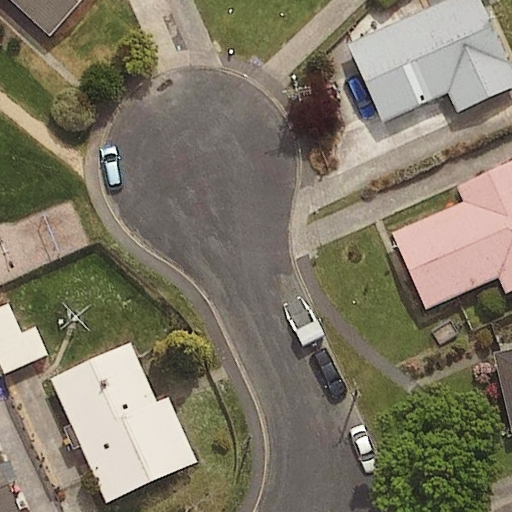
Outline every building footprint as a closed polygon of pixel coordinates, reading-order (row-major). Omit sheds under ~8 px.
[(78,0),(8,0),(47,35),(78,0)] [(511,69),(480,0),(440,0),(345,43),(380,121),(446,92),(455,113),(511,87),(511,69)] [(511,288),(511,158),(452,185),(459,201),(389,232),(423,309),(496,277),(503,292),(511,288)] [(38,337),(3,313),(0,314),(0,379),(48,359),(38,337)] [(153,403),(127,344),(48,379),(103,502),(194,461),(166,398),(153,403)] [(511,347),(491,352),(509,432),(511,431),(511,347)] [(0,511),(16,511),(0,475),(0,511)]
